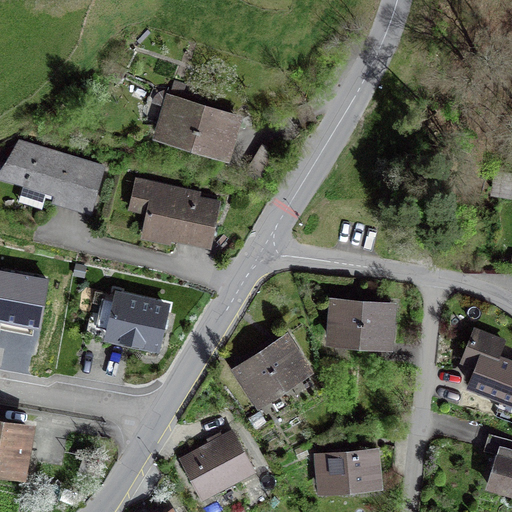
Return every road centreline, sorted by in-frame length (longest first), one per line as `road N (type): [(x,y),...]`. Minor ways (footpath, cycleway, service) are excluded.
road 1 (tertiary): [(259,252),(96,511)]
road 2 (tertiary): [(398,0),(363,86),(259,252)]
road 3 (unclassified): [(408,511),(435,279)]
road 4 (residential): [(259,252),(435,279)]
